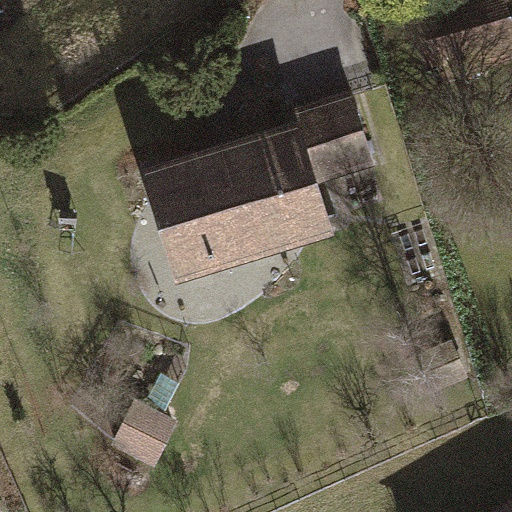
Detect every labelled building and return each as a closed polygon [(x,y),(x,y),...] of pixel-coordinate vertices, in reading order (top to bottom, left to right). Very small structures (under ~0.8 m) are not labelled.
[(511,23),(504,0),(410,0),(437,80),(511,55),(511,23)] [(287,105),(289,111),(311,181),(370,162),(346,86),(287,105)] [(326,228),(311,181),(289,111),(134,160),(171,277),(326,228)] [(176,420),(129,399),(110,443),(157,463),(176,420)] [(511,511),(511,485),(468,511),(511,511)]
